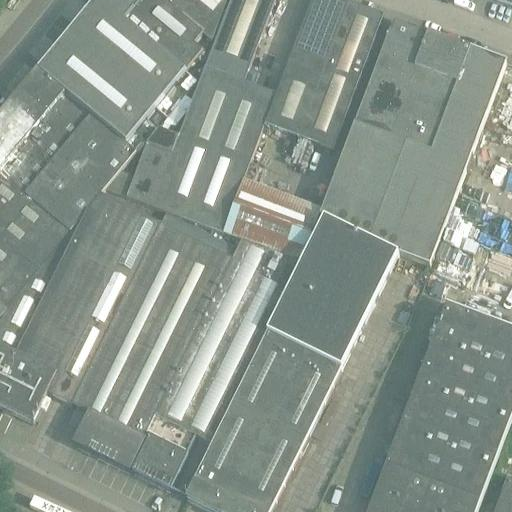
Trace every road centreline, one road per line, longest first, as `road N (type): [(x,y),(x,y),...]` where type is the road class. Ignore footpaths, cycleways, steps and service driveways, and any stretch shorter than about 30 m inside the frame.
road 1 (unclassified): [(96,511),(0,462),(0,49),(40,0)]
road 2 (unknown): [(292,511),(395,344),(511,260)]
road 3 (unclassified): [(395,0),(511,42)]
